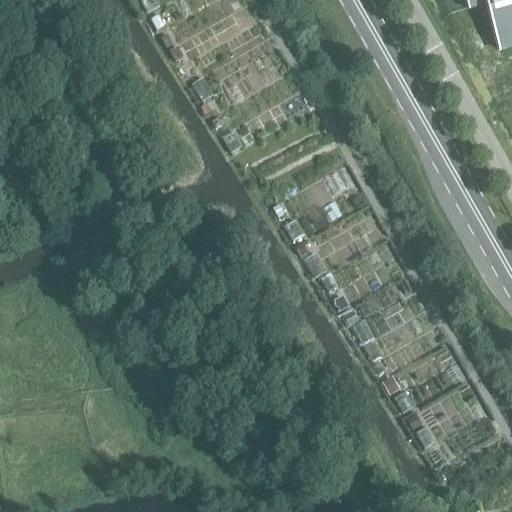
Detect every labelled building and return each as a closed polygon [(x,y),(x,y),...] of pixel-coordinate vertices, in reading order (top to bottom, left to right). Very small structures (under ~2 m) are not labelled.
[(511,0),(464,0),(468,11),(485,5),(499,52),(511,48),(511,0)] [(173,47),(168,37),(161,40),(166,50),(173,47)] [(177,50),(169,54),(175,64),(183,60),(177,50)] [(201,110),(205,118),(212,114),(208,107),(201,110)] [(222,129),(218,120),(211,124),(215,132),(222,129)] [(273,211),(278,220),(284,216),(279,208),(273,211)] [(295,249),(301,259),(307,255),(302,245),(295,249)] [(336,311),(337,310),(340,315),(349,310),(342,299),(333,304),(335,307),(334,307),(336,311)] [(352,314),(343,319),(349,330),(358,325),(352,314)] [(385,378),(382,372),(377,375),(380,381),(385,378)] [(399,393),(392,380),(382,386),(389,399),(399,393)] [(422,428),(416,418),(406,423),(412,433),(422,428)]
